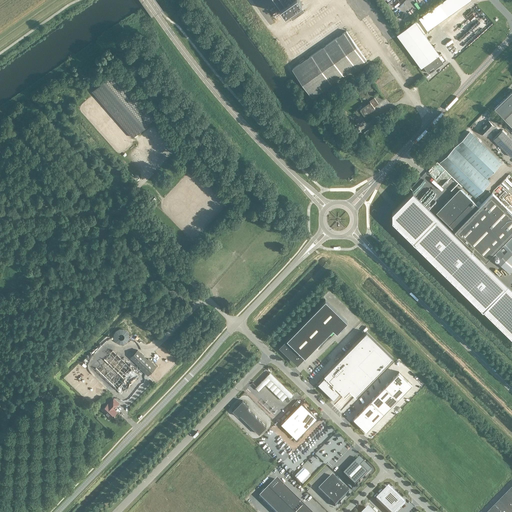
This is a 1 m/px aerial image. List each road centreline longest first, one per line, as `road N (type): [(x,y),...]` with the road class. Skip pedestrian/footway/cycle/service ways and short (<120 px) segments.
road 1 (unclassified): [(55,511),(237,324)]
road 2 (secondary): [(306,189),(254,137),(146,0)]
road 3 (unclassified): [(269,355),(118,511)]
road 4 (unclassified): [(369,187),(511,36)]
road 5 (secondary): [(511,389),(372,253)]
road 6 (unclassified): [(387,471),(269,355)]
road 7 (unclassified): [(121,211),(237,324)]
road 8 (unclassified): [(0,215),(121,211)]
